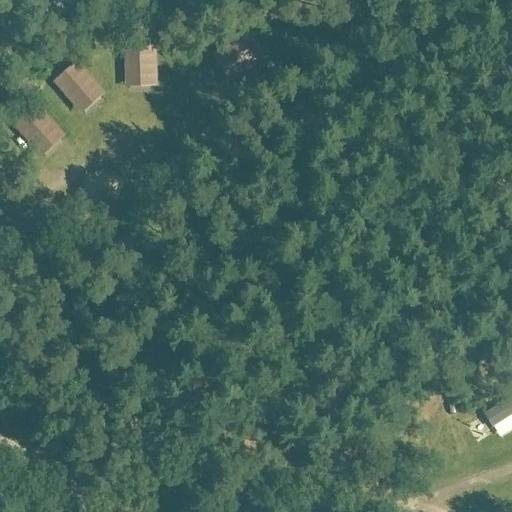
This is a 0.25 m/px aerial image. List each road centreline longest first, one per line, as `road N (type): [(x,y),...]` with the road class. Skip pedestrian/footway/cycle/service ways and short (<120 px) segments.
road 1 (track): [(0,229),(117,133)]
road 2 (track): [(385,511),(511,470)]
